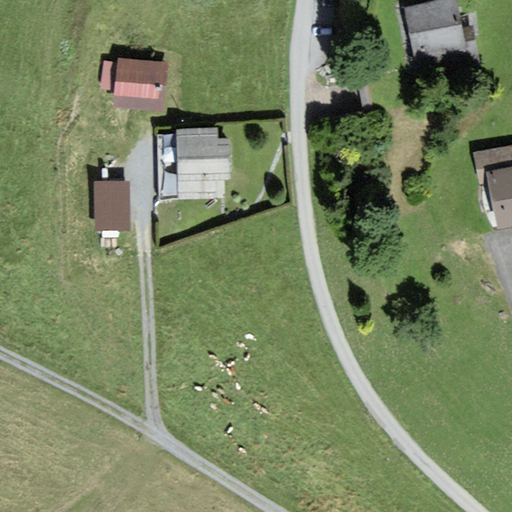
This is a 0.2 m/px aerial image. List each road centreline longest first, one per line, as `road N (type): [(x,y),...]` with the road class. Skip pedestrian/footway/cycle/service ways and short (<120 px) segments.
road 1 (unclassified): [(304,0),(300,169),(326,308),(380,411),(478,511)]
road 2 (track): [(273,511),(152,430),(0,353)]
road 3 (track): [(141,232),(152,430)]
